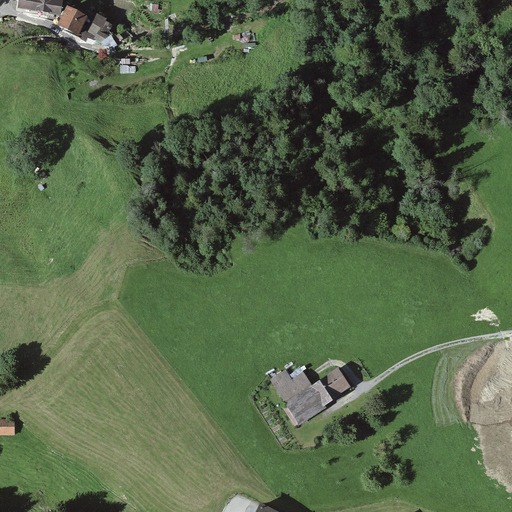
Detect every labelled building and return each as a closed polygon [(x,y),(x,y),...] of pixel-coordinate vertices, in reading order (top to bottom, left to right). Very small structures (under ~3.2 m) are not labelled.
[(16,0),(15,8),(59,15),(61,0),(16,0)] [(88,16),(67,7),(66,9),(58,25),(80,34),(88,16)] [(108,17),(96,11),(83,36),(96,43),(98,40),(106,44),(116,25),(107,21),(108,17)] [(285,403),(283,404),(298,426),(351,389),(336,368),(312,385),(304,373),(292,381),(285,371),(271,381),(285,403)] [(1,408),(0,415),(0,423),(16,427),(18,411),(1,408)] [(275,511),(256,501),(250,511),(275,511)]
